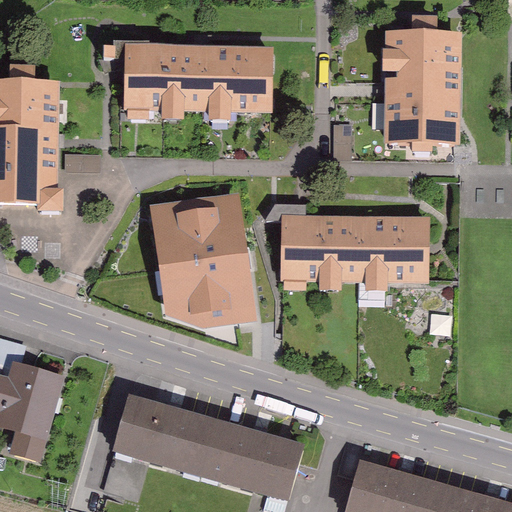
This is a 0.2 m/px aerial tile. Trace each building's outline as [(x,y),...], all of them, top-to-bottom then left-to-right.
[(414,37),(391,37),(391,57),(398,57),(397,97),(390,96),(389,145),(415,146),(415,141),(431,141),(431,146),(455,147),(456,38),(435,38),(435,25),(414,25),(414,37)] [(113,46),(113,52),(103,52),(103,71),(127,71),(126,109),(270,111),(271,56),(148,54),(148,46),(113,46)] [(60,84),(0,84),(0,208),(61,209),(60,84)] [(350,129),(335,129),(335,159),(350,160),(350,129)] [(98,174),(98,158),(70,158),(69,173),(98,174)] [(304,208),(275,208),(266,223),(284,223),(282,278),(427,281),(428,226),(304,223),(304,208)] [(228,258),(184,234),(144,308),(189,332),(228,258)] [(58,382),(4,367),(3,372),(0,371),(0,410),(5,411),(1,425),(19,430),(15,444),(40,451),(47,428),(45,428),(49,411),(51,412),(55,398),(53,398),(58,382)] [(150,461),(202,475),(215,427),(129,403),(115,451),(120,452),(150,461)] [(302,452),(215,427),(202,475),(253,490),(284,499),(288,500),(302,452)] [(138,503),(150,461),(120,452),(108,495),(138,503)] [(440,511),(446,493),(360,468),(347,511),(440,511)] [(246,511),(279,511),(284,499),(253,490),(246,511)] [(511,511),(446,493),(440,511),(511,511)]
